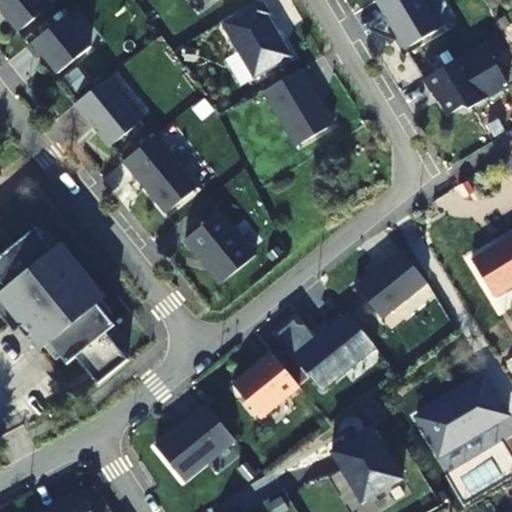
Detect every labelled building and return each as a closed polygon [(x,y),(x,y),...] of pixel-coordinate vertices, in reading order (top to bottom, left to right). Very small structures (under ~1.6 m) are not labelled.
[(51,6),(46,0),(0,0),(0,11),(18,33),(51,6)] [(261,0),(259,0),(221,23),(254,79),(292,57),(268,15),(271,14),(261,0)] [(422,0),(376,0),(376,1),(405,49),(439,28),(422,0)] [(90,46),(65,16),(27,46),(37,59),(42,55),(57,73),(90,46)] [(462,56),(422,80),(430,94),(434,92),(448,116),(462,108),(468,109),(487,98),(462,56)] [(333,124),(300,69),(263,92),(296,146),(333,124)] [(143,121),(107,78),(75,104),(110,147),(143,121)] [(200,187),(157,134),(124,161),(166,214),(200,187)] [(491,165),(495,171),(503,166),(499,160),(491,165)] [(222,284),(257,255),(220,211),(185,240),(222,284)] [(99,384),(129,360),(106,333),(115,325),(97,304),(102,300),(58,247),(53,251),(35,229),(0,256),(0,281),(6,289),(0,293),(0,315),(0,316),(6,311),(20,328),(26,324),(44,347),(50,343),(67,364),(76,357),(99,384)] [(494,297),(511,286),(511,234),(471,260),(494,297)] [(356,286),(382,319),(427,283),(401,250),(356,286)] [(14,333),(20,328),(6,311),(0,316),(14,333)] [(376,348),(347,313),(315,339),(297,317),(275,334),(322,392),(376,348)] [(299,387),(271,352),(257,363),(259,365),(234,385),(261,418),(299,387)] [(414,419),(438,457),(506,416),(483,378),(414,419)] [(235,440),(206,405),(162,441),(191,476),(235,440)] [(403,477),(371,425),(331,450),(362,501),(403,477)] [(511,429),(431,469),(444,496),(511,462),(511,429)] [(90,511),(80,495),(56,510),(55,511),(90,511)]
